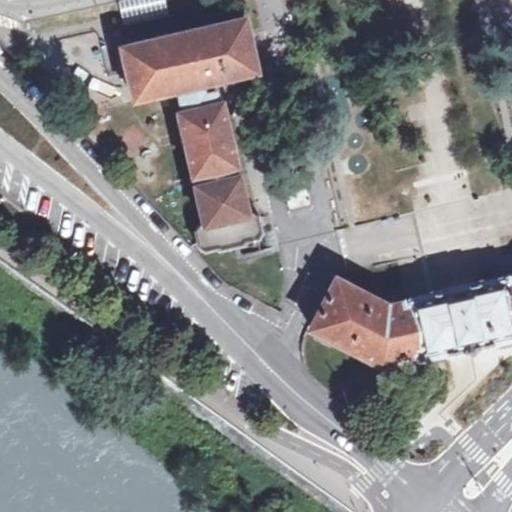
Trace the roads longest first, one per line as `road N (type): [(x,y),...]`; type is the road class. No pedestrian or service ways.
road 1 (tertiary): [(212,310),(130,209),(0,80)]
road 2 (tertiary): [(212,310),(303,400),(427,501)]
road 3 (tertiary): [(0,136),(212,310)]
road 4 (tertiary): [(511,409),(427,501)]
